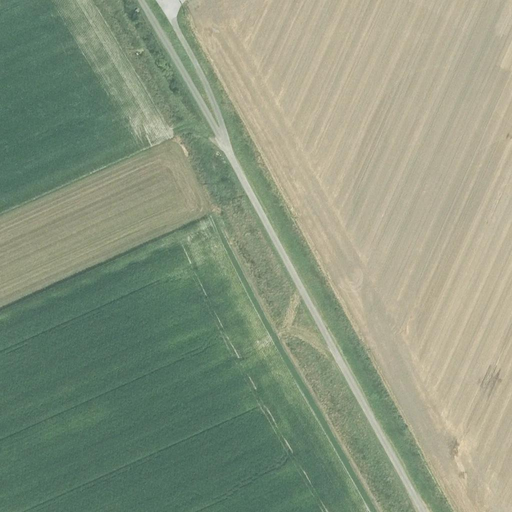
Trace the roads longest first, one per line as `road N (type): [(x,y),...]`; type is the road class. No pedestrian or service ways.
road 1 (unclassified): [(425,511),(221,141)]
road 2 (unclassified): [(221,141),(140,0)]
road 3 (unclassified): [(221,141),(211,97),(159,0)]
